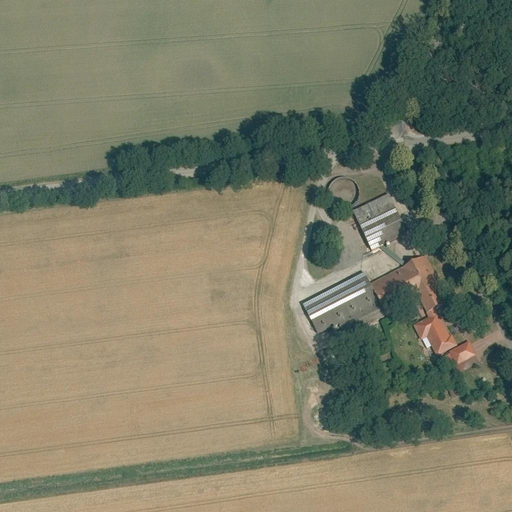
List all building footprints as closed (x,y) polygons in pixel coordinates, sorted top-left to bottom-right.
[(359,194),(357,189),(354,185),(350,182),(345,181),(340,182),(335,184),(331,187),(329,192),(329,197),(329,202),(332,206),(336,209),(340,211),(345,212),(350,210),(354,208),(357,204),(359,199),(359,194)] [(388,198),(351,214),(369,255),(406,239),(388,198)] [(424,261),(370,288),(386,321),(416,307),(424,323),(412,329),(420,345),(428,342),(436,358),(457,348),(452,337),(448,339),(435,311),(446,305),(424,261)] [(364,276),(300,308),(315,339),(337,329),(344,342),(386,321),(370,288),(364,276)] [(464,349),(444,360),(455,378),(474,368),(464,349)]
